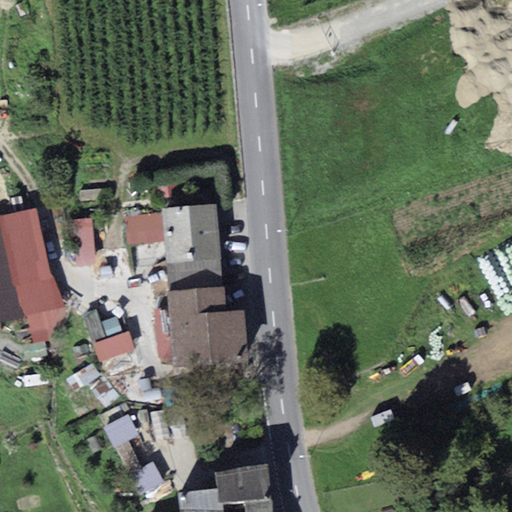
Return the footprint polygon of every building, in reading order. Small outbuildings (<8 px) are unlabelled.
[(82,201),(111,198),(110,188),(81,191),(82,201)] [(170,292),(225,288),(216,204),(163,209),(170,292)] [(1,218),(15,287),(19,286),(51,279),(37,210),(1,218)] [(78,265),(96,264),(93,219),(75,220),(78,265)] [(29,316),(36,344),(60,339),(67,309),(55,279),(51,279),(19,286),(25,317),(29,316)] [(176,367),(251,362),(246,311),(228,312),(225,288),(170,292),(176,367)] [(98,310),(84,315),(94,344),(108,339),(98,310)] [(114,334),(129,329),(124,314),(109,319),(114,334)] [(94,344),(101,363),(104,362),(131,352),(135,351),(129,332),(108,339),(94,344)] [(109,378),(137,369),(131,352),(104,362),(109,378)] [(106,408),(122,396),(105,377),(90,387),(106,408)] [(144,440),(158,441),(159,410),(145,410),(144,440)] [(128,416),(104,428),(115,448),(139,435),(128,416)] [(107,447),(99,434),(88,440),(95,453),(107,447)] [(121,457),(127,468),(137,462),(132,452),(121,457)] [(141,497),(166,484),(154,462),(129,475),(141,497)] [(245,503),(272,499),(268,464),(243,467),(218,472),(220,489),(222,505),(245,503)] [(181,511),(223,511),(222,505),(220,489),(180,492),(181,511)] [(245,503),(246,511),(272,511),(272,499),(245,503)]
